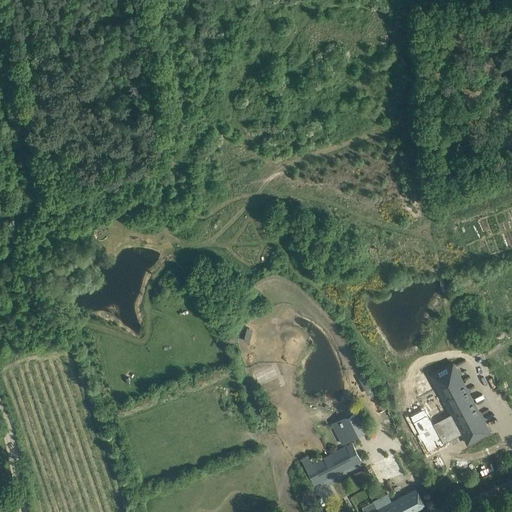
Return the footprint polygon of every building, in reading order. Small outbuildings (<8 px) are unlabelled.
[(453,362),(430,374),(451,413),(433,423),(433,422),(432,423),(443,443),(444,442),(443,442),(451,438),(453,442),(456,440),(454,436),(461,432),(466,442),(467,443),(489,431),(453,362)] [(366,374),(360,377),(369,394),(375,390),(366,374)] [(350,441),(366,432),(356,412),(339,421),(350,441)] [(421,417),(412,421),(418,432),(415,434),(418,440),(421,438),(428,451),(435,447),(435,448),(443,444),(443,443),(432,423),(428,415),(421,419),(421,417)] [(308,455),(301,458),(315,484),(361,460),(351,442),(312,462),(308,455)] [(404,472),(402,468),(395,452),(370,465),(380,484),(404,472)] [(387,494),(373,501),(377,509),(371,511),(410,511),(425,505),(420,496),(416,489),(391,501),(387,494)]
